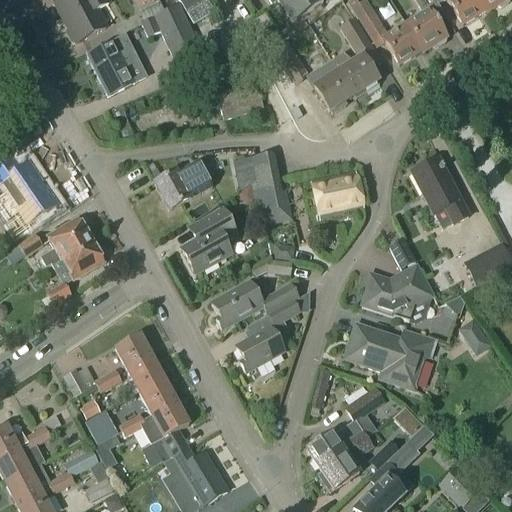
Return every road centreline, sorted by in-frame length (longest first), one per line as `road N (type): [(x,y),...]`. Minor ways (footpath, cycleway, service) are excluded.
road 1 (residential): [(278,499),(294,383),(319,303),(384,196),(383,133)]
road 2 (residential): [(88,184),(115,161),(310,147),(383,133)]
road 3 (residential): [(278,499),(148,286)]
road 4 (residential): [(0,378),(148,286)]
road 5 (residential): [(88,184),(0,41)]
road 6 (residential): [(383,133),(511,49)]
